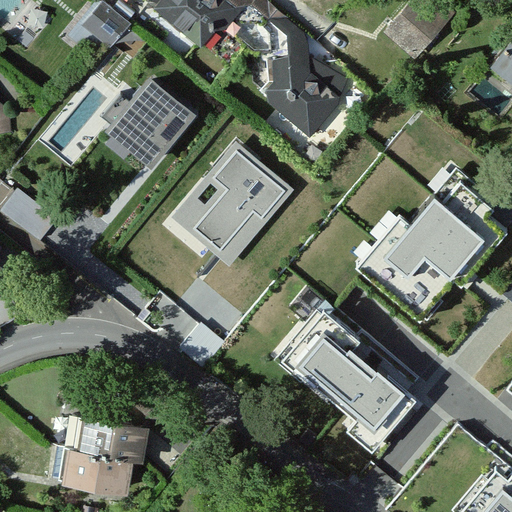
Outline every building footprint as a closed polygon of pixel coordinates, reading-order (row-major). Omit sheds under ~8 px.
[(157,0),(161,2),(158,5),(203,44),(215,28),(226,27),(235,16),(235,7),(237,4),(255,1),(291,32),(293,57),(257,61),(253,69),(253,81),(259,86),(255,91),(270,97),(312,133),(338,102),(340,96),(348,79),(310,55),(309,43),(305,31),(267,0),(157,0)] [(415,0),(412,0),(384,32),(416,60),(446,27),(415,0)] [(131,24),(104,1),(85,23),(112,46),(131,24)] [(511,43),(494,66),(511,80),(511,43)] [(150,72),(104,127),(151,165),(197,111),(150,72)] [(0,103),(0,129),(11,129),(9,112),(0,103)] [(293,184),(235,137),(171,214),(229,261),(293,184)] [(511,218),(511,210),(459,160),(360,265),(418,318),(511,218)] [(0,198),(3,201),(16,184),(1,173),(0,174),(0,198)] [(2,207),(41,237),(58,216),(19,185),(2,207)] [(26,286),(32,318),(64,311),(58,279),(26,286)] [(417,395),(319,311),(277,359),(375,443),(417,395)] [(205,316),(183,341),(206,361),(228,336),(205,316)] [(79,446),(68,444),(62,480),(128,491),(134,456),(144,457),(150,424),(85,412),(79,446)] [(511,511),(511,458),(506,453),(457,506),(463,511),(511,511)]
